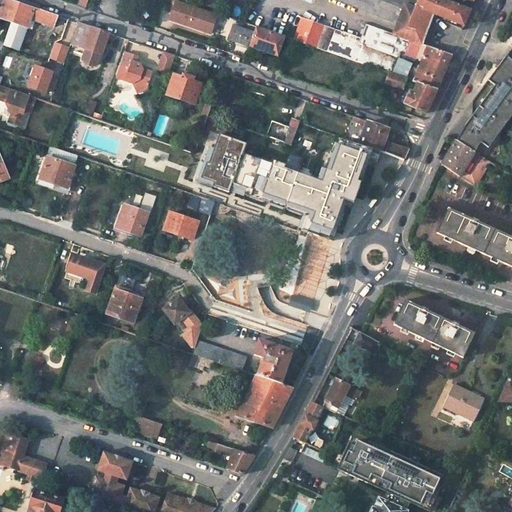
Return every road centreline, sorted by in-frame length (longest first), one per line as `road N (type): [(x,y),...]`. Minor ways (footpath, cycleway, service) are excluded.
road 1 (residential): [(326,346),(208,304),(181,269),(0,210)]
road 2 (residential): [(431,136),(107,23)]
road 3 (primary): [(231,511),(326,346)]
road 4 (primary): [(431,136),(495,0)]
road 5 (residential): [(511,301),(392,266)]
